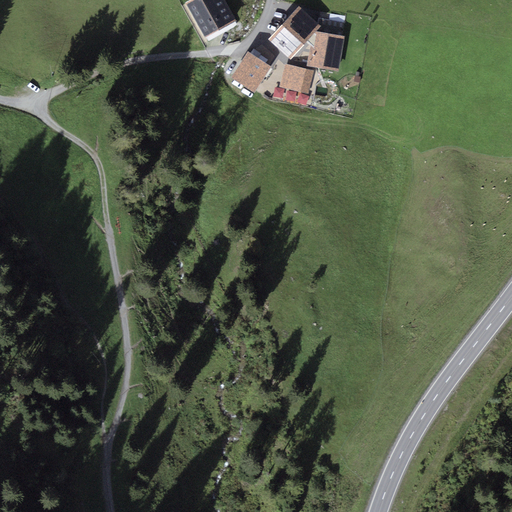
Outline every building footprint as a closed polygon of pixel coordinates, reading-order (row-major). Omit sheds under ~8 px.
[(189,0),(185,2),(205,38),(237,20),(225,0),(189,0)] [(320,24),(299,5),(268,40),(289,59),(320,24)] [(311,45),(307,66),(339,72),(345,36),(317,31),(314,46),(311,45)] [(248,52),(231,77),(255,93),(272,67),(248,52)] [(314,71),(285,64),(280,87),(308,94),(314,71)]
